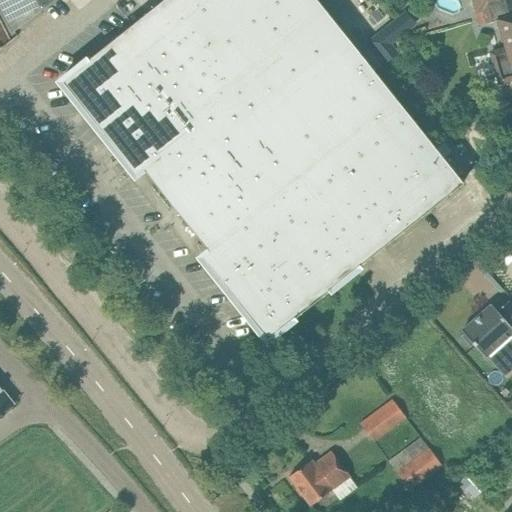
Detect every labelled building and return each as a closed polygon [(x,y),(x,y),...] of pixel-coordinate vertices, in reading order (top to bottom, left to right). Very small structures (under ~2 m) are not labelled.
[(0,0),(0,4),(14,31),(57,0),(0,0)] [(463,183),(317,0),(162,0),(60,81),(135,175),(143,168),(209,251),(201,257),(267,340),(463,183)] [(486,23),(497,20),(505,48),(491,53),(500,83),(511,79),(511,5),(510,0),(473,0),(477,11),(482,9),(486,23)] [(511,305),(507,301),(497,310),(491,304),(461,331),(464,333),(460,336),(470,347),(473,344),(484,357),(486,355),(495,366),(511,351),(511,305)] [(0,414),(14,404),(0,387),(0,414)] [(373,441),(405,417),(392,400),(360,423),(373,441)] [(421,441),(390,463),(408,488),(439,466),(421,441)] [(357,487),(349,476),(350,476),(331,451),(315,464),(311,460),(289,476),(311,505),(332,489),(340,500),(357,487)]
